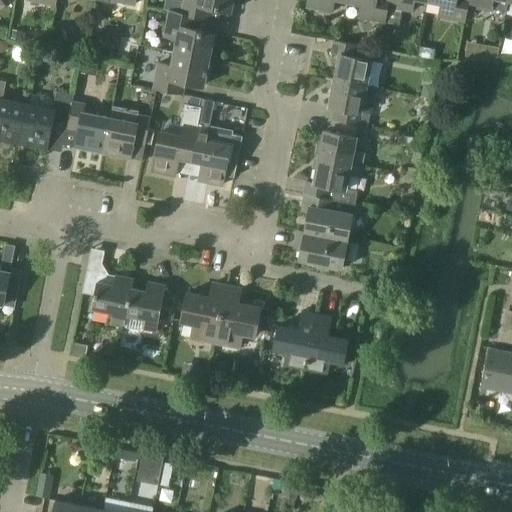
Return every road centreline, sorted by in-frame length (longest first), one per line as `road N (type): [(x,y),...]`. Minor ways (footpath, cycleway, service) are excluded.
road 1 (tertiary): [(511,489),(32,391)]
road 2 (residential): [(261,235),(283,110),(268,95),(262,0)]
road 3 (residential): [(261,235),(66,225)]
road 4 (residential): [(32,391),(66,225)]
road 5 (residential): [(375,294),(255,268),(261,235)]
road 6 (residential): [(10,511),(32,391)]
